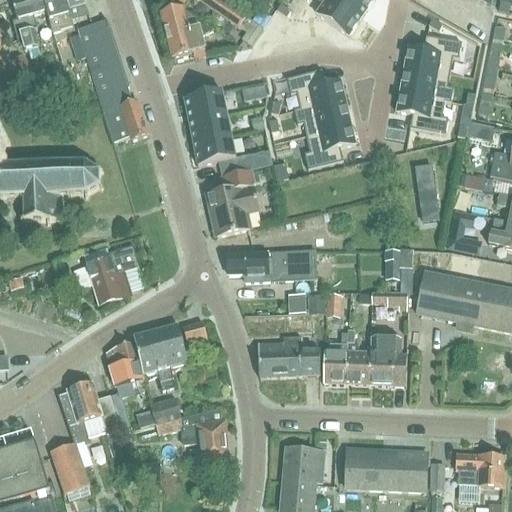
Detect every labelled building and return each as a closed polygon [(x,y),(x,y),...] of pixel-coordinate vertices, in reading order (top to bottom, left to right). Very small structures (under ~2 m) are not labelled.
[(46,15),(42,0),(18,0),(11,2),(17,23),(12,24),(18,46),(22,45),(25,54),(37,50),(33,33),(37,32),(34,19),(46,15)] [(81,0),(42,0),(46,15),(52,36),(73,31),(90,26),(84,10),(81,0)] [(188,0),(193,0),(199,4),(216,16),(239,32),(247,20),(218,0),(174,0),(184,7),(188,0)] [(330,0),(316,0),(315,2),(324,8),(316,18),(349,41),(362,22),(330,0)] [(330,0),(362,22),(375,2),(371,0),(330,0)] [(477,0),(477,1),(492,9),(493,0),(477,0)] [(281,9),(276,16),(286,23),(291,16),(281,9)] [(173,61),(205,53),(200,34),(204,29),(186,16),(183,17),(182,12),(161,17),(173,61)] [(259,20),(255,26),(263,32),(267,25),(259,20)] [(78,34),(79,39),(86,62),(112,146),(130,140),(120,110),(132,107),(106,25),(78,34)] [(506,32),(495,30),(493,42),(504,44),(506,32)] [(86,62),(79,39),(70,41),(77,64),(86,62)] [(408,52),(404,71),(450,79),(453,62),(458,63),(461,47),(426,41),(424,53),(423,55),(408,52)] [(492,46),(491,55),(501,57),(503,49),(492,46)] [(475,49),(473,61),(481,63),(483,51),(475,49)] [(15,64),(26,81),(34,75),(23,58),(15,64)] [(487,75),(497,77),(501,61),(490,59),(487,75)] [(404,71),(400,98),(445,106),(451,106),(453,92),(447,91),(450,79),(404,71)] [(322,75),(287,83),(290,99),(296,98),(300,114),(345,103),(341,85),(325,88),(322,75)] [(494,93),(497,77),(487,75),(484,91),(494,93)] [(511,91),(511,78),(506,77),(503,89),(511,91)] [(264,90),(253,92),(256,103),(267,101),(264,90)] [(184,103),(189,126),(227,118),(222,96),(184,103)] [(483,96),(481,104),(492,106),(494,98),(483,96)] [(466,97),(464,109),(472,110),(474,98),(466,97)] [(400,98),(396,116),(412,119),(410,133),(445,139),(448,123),(442,122),(445,106),(400,98)] [(300,114),(294,115),(297,129),(303,128),(306,140),(351,130),(345,103),(300,114)] [(137,105),(132,107),(120,110),(130,140),(131,144),(148,138),(138,109),(137,105)] [(271,106),(270,118),(277,119),(279,107),(271,106)] [(491,110),(480,108),(478,118),(489,120),(491,110)] [(227,118),(189,126),(193,148),(231,140),(227,118)] [(262,121),(252,123),(255,135),(265,133),(263,124),(262,121)] [(277,121),(269,123),(271,135),(279,133),(277,121)] [(461,128),(459,140),(466,141),(469,130),(461,128)] [(310,157),(304,158),(308,174),(343,166),(340,152),(355,149),(351,130),(306,140),(310,157)] [(470,130),(467,142),(483,145),(485,133),(470,130)] [(0,205),(3,206),(3,201),(20,201),(20,205),(23,205),(23,221),(19,221),(20,225),(23,225),(23,229),(27,229),(27,225),(46,225),(46,228),(49,228),(49,224),(65,224),(64,221),(63,221),(62,199),(66,199),(66,201),(69,201),(69,199),(84,198),(84,202),(87,202),(87,199),(98,192),(101,194),(103,191),(99,188),(99,178),(103,176),(102,173),(98,175),(87,168),(88,165),(85,164),(84,168),(8,171),(8,163),(5,164),(4,148),(9,148),(9,144),(4,144),(4,138),(0,138),(0,205)] [(231,140),(193,148),(198,170),(220,166),(222,181),(272,170),(270,155),(236,163),(231,140)] [(511,159),(496,157),(491,181),(511,185),(511,159)] [(423,226),(439,223),(431,170),(415,172),(423,226)] [(281,173),(273,175),(275,186),(283,184),(281,173)] [(208,200),(217,241),(249,234),(246,218),(258,215),(249,175),(220,182),(224,196),(206,200),(206,201),(208,200)] [(509,226),(494,223),(511,226),(511,199),(499,197),(496,210),(511,213),(509,226)] [(491,237),(488,249),(511,253),(511,226),(494,223),(491,237)] [(451,230),(447,254),(460,256),(460,255),(462,243),(464,232),(451,230)] [(344,238),(324,242),(326,251),(346,247),(344,238)] [(410,241),(409,251),(427,253),(428,244),(410,241)] [(114,278),(137,271),(131,250),(107,258),(108,262),(86,269),(98,309),(121,302),(114,278)] [(412,273),(413,254),(401,254),(400,272),(412,273)] [(278,286),(316,284),(314,255),(267,257),(228,258),(229,280),(245,279),(245,287),(278,286)] [(399,256),(388,256),(388,282),(399,282),(399,256)] [(511,337),(511,294),(425,277),(417,318),(511,337)] [(11,296),(24,292),(22,283),(9,287),(11,296)] [(340,322),(342,299),(328,298),(326,321),(340,322)] [(372,298),(360,298),(360,309),(372,309),(372,298)] [(408,298),(372,298),(372,309),(388,309),(388,311),(399,311),(399,316),(407,316),(408,298)] [(306,299),(289,300),(289,319),(305,319),(307,319),(306,299)] [(309,319),(326,319),(326,302),(309,302),(309,319)] [(186,349),(206,343),(202,326),(181,331),(186,349)] [(134,346),(139,365),(142,379),(156,375),(161,394),(174,391),(169,372),(187,367),(177,329),(133,340),(134,346)] [(347,390),(369,390),(371,358),(358,357),(358,348),(354,348),(354,334),(348,334),(348,338),(347,390)] [(324,389),(347,390),(348,338),(342,337),(341,349),(331,348),(330,356),(325,356),(324,389)] [(371,339),(371,358),(369,390),(392,391),(393,390),(406,390),(407,363),(402,363),(402,360),(400,360),(401,345),(396,345),(396,340),(371,339)] [(259,383),(319,381),(318,355),(300,354),(300,341),(282,342),(282,347),(257,349),(259,383)] [(106,357),(110,373),(139,365),(134,346),(118,350),(106,357)] [(0,360),(0,374),(10,374),(9,360),(0,360)] [(110,373),(115,391),(116,391),(118,398),(110,401),(120,436),(131,432),(122,403),(135,399),(131,386),(143,383),(142,379),(139,365),(110,373)] [(59,399),(58,400),(74,448),(75,448),(75,449),(84,446),(85,450),(90,448),(88,442),(106,437),(106,440),(120,436),(110,401),(97,405),(92,388),(89,388),(85,386),(80,388),(78,392),(67,395),(68,397),(59,400),(59,399)] [(155,428),(162,426),(180,422),(175,403),(150,409),(155,428)] [(165,438),(182,434),(183,448),(199,447),(199,453),(189,454),(191,470),(201,469),(228,466),(224,425),(223,425),(223,424),(215,426),(211,414),(180,422),(162,426),(165,438)] [(0,511),(54,511),(35,446),(35,447),(32,437),(0,446),(0,511)] [(123,456),(118,439),(107,443),(112,460),(123,456)] [(89,490),(75,449),(75,448),(74,448),(51,456),(65,499),(89,490)] [(282,510),(282,511),(288,511),(311,511),(314,487),(314,486),(322,487),(325,456),(316,455),(316,454),(315,454),(315,455),(289,453),(289,452),(287,452),(285,484),(285,487),(283,510),(282,510)] [(425,497),(427,458),(347,455),(345,493),(425,497)] [(478,506),(479,491),(502,492),(504,462),(480,461),(480,462),(458,461),(457,474),(458,474),(458,489),(459,489),(458,505),(478,506)] [(443,496),(444,470),(432,469),(431,495),(443,496)]
